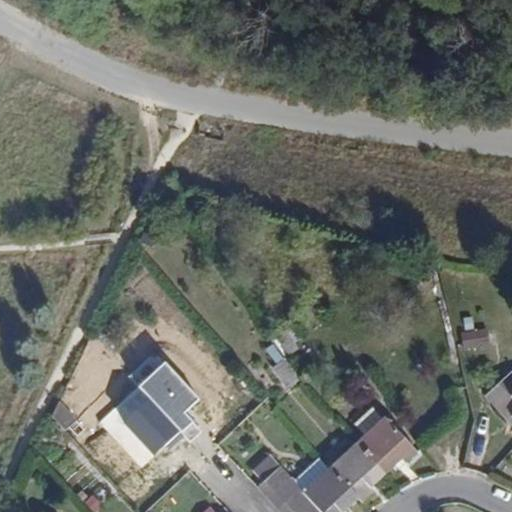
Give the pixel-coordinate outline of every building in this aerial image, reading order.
[(464,349),(489,343),(485,329),(461,334),(464,349)] [(288,359),(272,368),(284,388),(300,380),(288,359)] [(511,371),(486,391),(510,421),(511,418),(511,371)] [(250,382),(236,386),(242,407),(256,403),(250,382)] [(355,428),(364,439),(382,423),(372,412),(355,428)] [(364,439),(358,445),(386,477),(402,462),(406,465),(416,455),(386,420),(382,423),(364,439)] [(321,460),(360,501),(363,504),(374,494),(370,491),(386,477),(358,445),(346,456),(336,446),(321,460)] [(257,487),(259,489),(281,470),(271,459),(249,477),(257,487)] [(294,485),(301,492),(311,503),(319,511),(347,511),(360,501),(321,460),(294,485)] [(281,470),(259,489),(269,500),(290,480),(281,470)] [(290,480),(269,500),(279,511),(301,492),(294,485),(290,480)] [(301,492),(279,511),(280,511),(300,511),(311,503),(301,492)] [(319,511),(311,503),(300,511),(319,511)]
